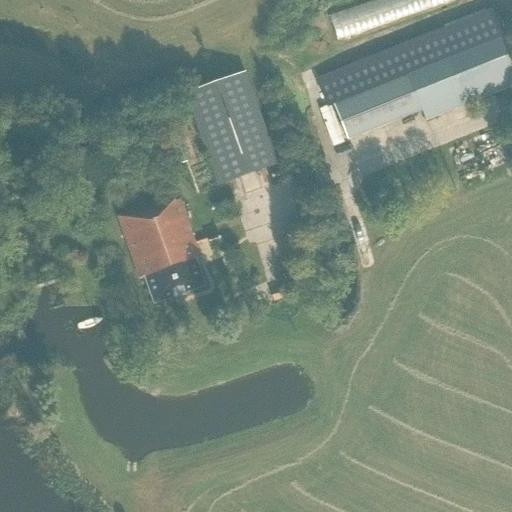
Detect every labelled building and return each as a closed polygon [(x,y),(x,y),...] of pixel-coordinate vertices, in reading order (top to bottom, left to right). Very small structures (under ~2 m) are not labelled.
[(346,141),(420,111),(424,121),(511,86),(511,75),(498,41),(332,107),(346,141)] [(215,185),(275,162),(240,71),(181,94),(215,185)] [(144,278),(153,305),(173,298),(173,299),(184,295),(183,294),(203,287),(194,261),(199,259),(178,200),(158,208),(157,204),(117,218),(139,280),(144,278)] [(217,235),(206,239),(209,247),(220,243),(217,235)] [(296,294),(293,283),(284,286),(285,287),(269,292),(273,302),(286,298),(296,294)]
